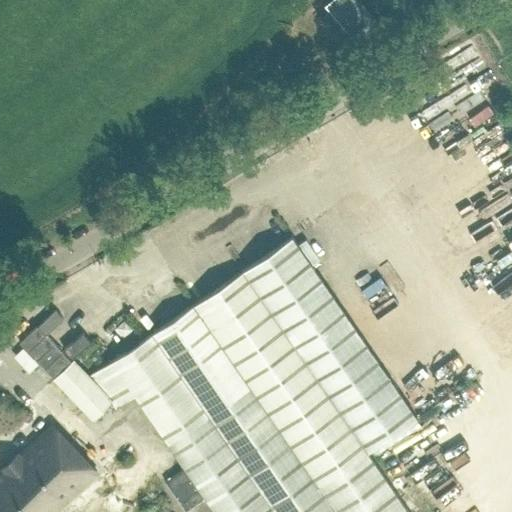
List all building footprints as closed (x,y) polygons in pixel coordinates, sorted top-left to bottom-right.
[(377,18),(361,0),(334,0),(327,7),(354,38),(377,18)] [(417,417),(292,236),(193,303),(153,331),(215,420),(175,447),(219,511),(407,511),(366,452),(417,417)] [(63,317),(54,309),(39,324),(21,341),(54,377),(72,360),(47,333),(47,332),(63,317)] [(72,360),(54,377),(94,418),(112,402),(116,406),(134,392),(173,448),(175,447),(215,420),(153,331),(90,374),(74,358),(72,360)] [(91,340),(83,332),(65,347),(73,356),(91,340)] [(0,487),(1,489),(0,489),(0,511),(52,511),(97,470),(53,423),(20,454),(18,452),(3,466),(6,468),(0,473),(0,487)] [(186,509),(205,496),(185,467),(165,480),(186,509)]
